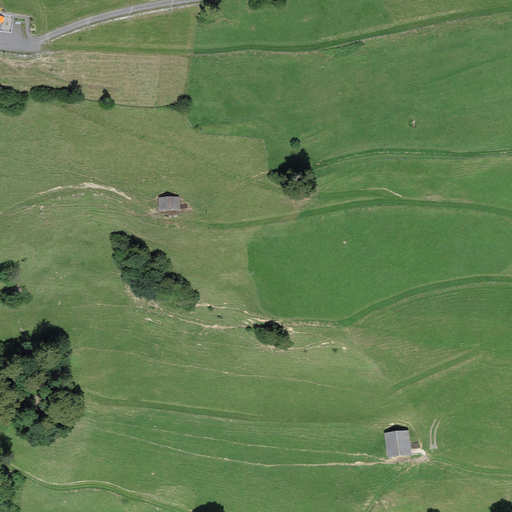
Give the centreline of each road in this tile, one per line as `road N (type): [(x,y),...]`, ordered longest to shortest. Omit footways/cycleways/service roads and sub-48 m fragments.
road 1 (track): [(511,214),(392,200),(213,227),(161,222),(86,191),(52,194),(0,215)]
road 2 (track): [(30,45),(298,48),(511,7)]
road 3 (track): [(0,83),(270,187),(322,196),(384,192),(392,200)]
road 4 (track): [(511,279),(415,291),(345,322),(240,324)]
road 5 (track): [(183,511),(107,485),(50,486),(3,461)]
road 6 (track): [(511,472),(425,455),(394,475),(367,511)]
